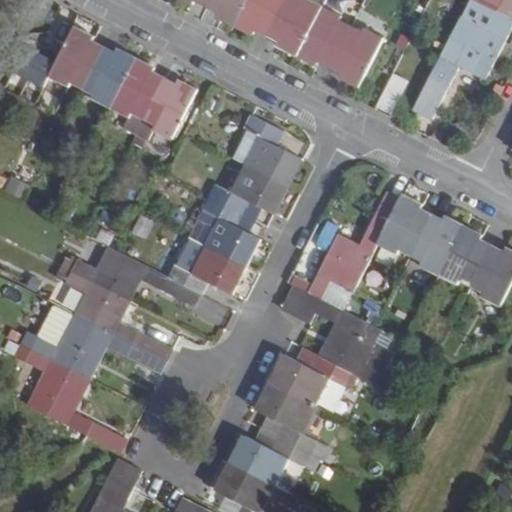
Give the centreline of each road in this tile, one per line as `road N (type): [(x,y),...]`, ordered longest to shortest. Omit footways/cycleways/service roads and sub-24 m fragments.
road 1 (residential): [(184,441),(340,128)]
road 2 (residential): [(340,128),(96,0)]
road 3 (residential): [(472,190),(340,128)]
